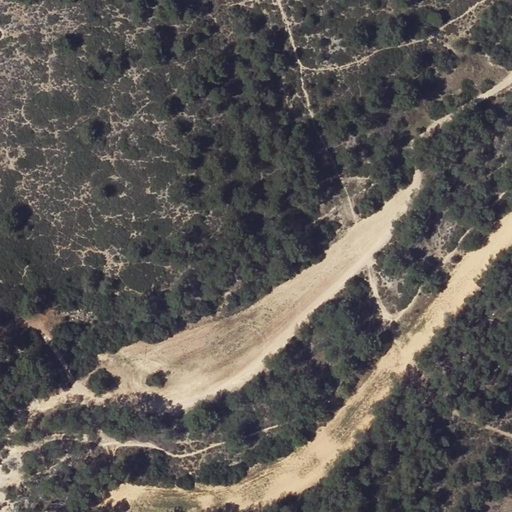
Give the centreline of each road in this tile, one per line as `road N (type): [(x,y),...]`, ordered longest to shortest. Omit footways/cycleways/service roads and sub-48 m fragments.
road 1 (track): [(511,80),(412,137),(416,187),(395,227),(248,377),(189,408),(54,401),(3,455)]
road 2 (track): [(511,183),(461,235),(326,408),(190,455),(106,433),(58,432),(0,461)]
